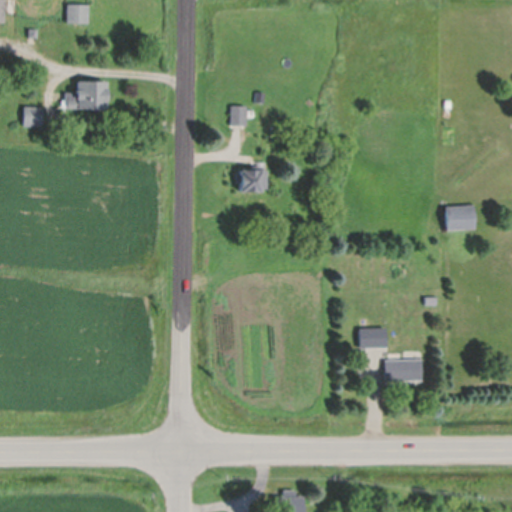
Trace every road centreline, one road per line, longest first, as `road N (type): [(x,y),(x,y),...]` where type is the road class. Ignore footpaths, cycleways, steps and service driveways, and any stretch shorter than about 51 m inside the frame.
road 1 (residential): [(176,511),(186,0)]
road 2 (secondary): [(0,453),(511,451)]
